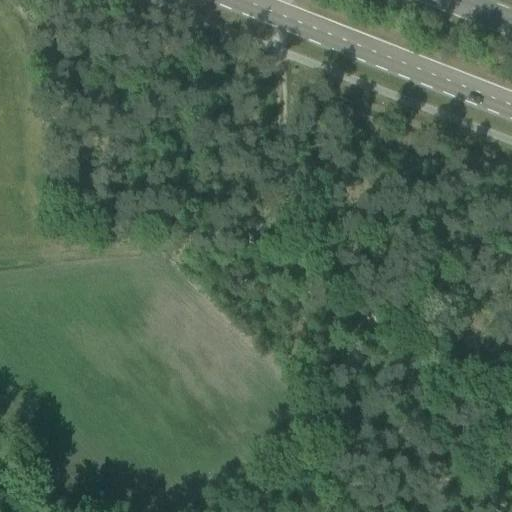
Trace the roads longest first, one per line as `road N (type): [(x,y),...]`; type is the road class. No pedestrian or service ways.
road 1 (track): [(487,511),(280,189),(273,143),(287,0)]
road 2 (primary): [(240,0),(511,106)]
